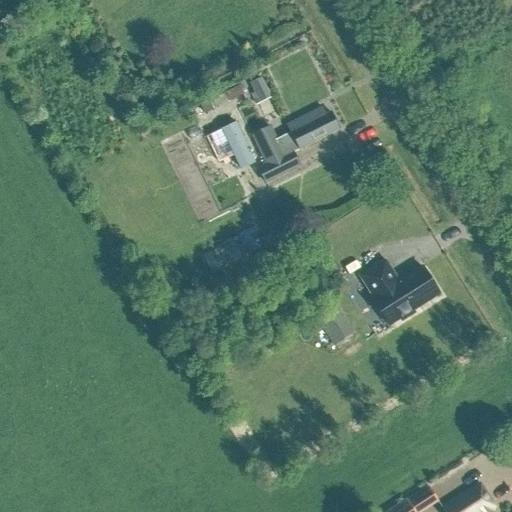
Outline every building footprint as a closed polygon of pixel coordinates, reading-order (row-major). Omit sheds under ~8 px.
[(271,69),(258,73),(264,95),(278,91),(271,69)] [(339,129),(330,112),(324,114),(320,108),(286,124),(290,132),(276,140),(269,126),(251,136),(252,138),(249,140),(255,152),(258,151),(265,164),(257,168),(264,183),(299,166),(292,153),(339,129)] [(206,173),(215,170),(212,157),(190,163),(190,165),(186,166),(197,206),(227,198),(224,189),(211,192),(206,173)] [(436,293),(419,266),(396,281),(382,260),(356,276),(370,297),(369,298),(386,325),(397,318),(398,321),(411,312),(410,310),(436,293)] [(210,281),(201,287),(208,299),(217,293),(210,281)] [(317,322),(332,346),(353,333),(338,309),(317,322)] [(491,506),(477,484),(440,509),(441,511),(488,511),(487,509),(491,506)] [(384,511),(421,511),(437,502),(427,485),(384,511)]
